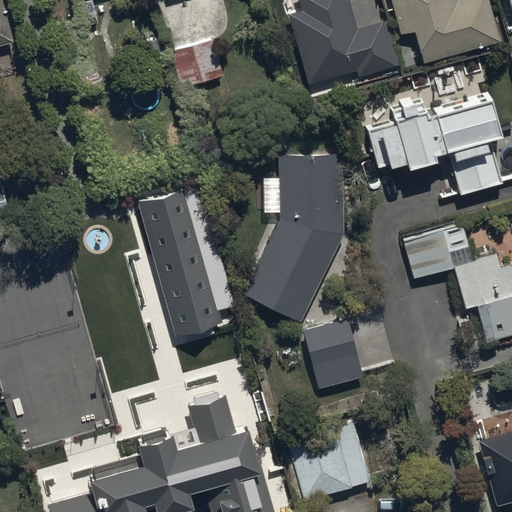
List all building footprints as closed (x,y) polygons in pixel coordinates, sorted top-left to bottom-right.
[(0,0),(0,47),(13,44),(1,0),(0,0)] [(289,17),(309,86),(356,74),(358,78),(401,67),(389,22),(356,30),(348,0),(298,0),(302,14),(289,17)] [(414,33),(423,64),(500,43),(488,0),(462,0),(458,1),(457,0),(390,0),(400,36),(414,33)] [(83,30),(59,37),(76,98),(100,91),(83,30)] [(171,54),(183,91),(223,78),(211,41),(171,54)] [(434,161),(450,156),(462,198),(503,186),(491,144),(502,141),(487,92),(433,107),(436,117),(428,119),(423,104),(413,107),(410,98),(392,103),(396,117),(365,126),(378,171),(389,168),(390,173),(406,168),(408,175),(436,167),(434,161)] [(241,297),(299,324),(344,235),(342,155),(278,156),(279,181),(261,181),(262,212),(279,211),(279,223),(241,297)] [(196,188),(137,203),(175,337),(221,324),(218,312),(235,308),(216,242),(200,247),(193,224),(205,221),(196,188)] [(476,307),(485,343),(511,336),(511,267),(500,271),(495,254),(472,260),(463,225),(403,240),(414,281),(453,271),(464,310),(476,307)] [(323,385),(323,387),(362,377),(347,320),(323,326),(322,320),(305,324),(306,331),(303,331),(317,387),(323,385)] [(192,511),(189,498),(206,494),(211,511),(272,511),(263,476),(260,477),(248,432),(236,436),(225,397),(217,400),(216,395),(193,401),(194,407),(188,409),(198,446),(176,452),(172,439),(167,440),(165,431),(140,438),(143,449),(138,451),(143,470),(89,485),(92,494),(48,506),(49,511),(144,511),(144,509),(154,507),(155,511),(192,511)] [(303,498),(304,503),(370,484),(352,423),(278,444),(295,500),(303,498)] [(511,433),(480,442),(497,508),(511,503),(511,433)]
